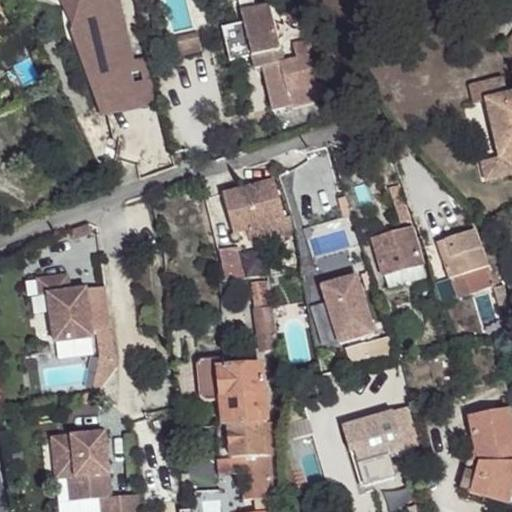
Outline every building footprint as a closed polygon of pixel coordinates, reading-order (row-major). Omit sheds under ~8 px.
[(89,0),(59,0),(82,43),(87,42),(83,26),(89,0)] [(89,0),(83,26),(87,42),(82,43),(105,112),(113,111),(136,97),(130,72),(135,71),(133,64),(117,0),(89,0)] [(238,0),(241,14),(254,11),(251,0),(238,0)] [(273,112),(328,99),(310,43),(292,47),(296,62),(283,65),(269,7),(254,11),(241,14),(244,24),(222,29),(229,59),(251,54),(255,70),(263,68),(273,112)] [(176,59),(202,52),(198,36),(172,43),(176,59)] [(146,61),(133,64),(135,71),(130,72),(136,97),(113,111),(155,100),(146,61)] [(486,102),(500,160),(504,177),(511,175),(511,96),(506,98),(502,81),(482,86),(486,102)] [(486,102),(482,86),(472,88),(476,104),(486,102)] [(504,177),(500,160),(482,165),(486,182),(504,177)] [(285,220),(273,181),(222,196),(234,235),(248,231),(252,245),(283,235),(283,234),(293,231),(290,218),(285,220)] [(399,186),(389,189),(401,223),(410,219),(399,186)] [(464,203),(458,198),(455,201),(460,206),(464,203)] [(310,228),(318,254),(358,241),(349,215),(310,228)] [(88,225),(70,233),(74,243),(92,235),(88,225)] [(411,228),(372,240),(383,277),(422,265),(411,228)] [(494,286),(475,230),(437,244),(450,280),(464,275),(471,294),(494,286)] [(240,250),(219,253),(226,282),(247,279),(240,250)] [(422,265),(383,277),(387,290),(426,279),(422,265)] [(67,277),(38,282),(40,298),(49,296),(55,344),(93,339),(85,291),(70,293),(67,277)] [(357,277),(321,288),(339,346),(374,335),(357,277)] [(251,288),(254,313),(270,311),(266,286),(251,288)] [(493,290),(506,331),(511,328),(511,312),(504,286),(493,290)] [(254,313),(260,351),(276,349),(270,311),(254,313)] [(99,392),(117,369),(112,331),(97,334),(100,358),(94,385),(99,392)] [(228,428),(267,424),(261,367),(227,370),(226,360),(175,365),(179,409),(221,405),(224,428),(228,428)] [(93,393),(78,397),(80,406),(95,403),(93,393)] [(419,447),(408,407),(342,429),(350,455),(355,453),(365,488),(396,478),(390,456),(419,447)] [(511,427),(509,414),(470,423),(478,461),(467,463),(459,491),(508,505),(511,491),(511,427)] [(267,424),(228,428),(233,475),(248,473),(249,485),(242,486),(243,502),(262,500),(273,499),(269,456),(275,456),(273,434),(277,433),(276,423),(267,424)] [(104,435),(52,440),(55,473),(75,471),(78,502),(99,500),(99,511),(139,511),(138,497),(111,500),(104,435)] [(75,471),(55,473),(56,481),(67,480),(70,503),(78,502),(75,471)] [(263,511),(274,511),(273,499),(262,500),(263,511)]
